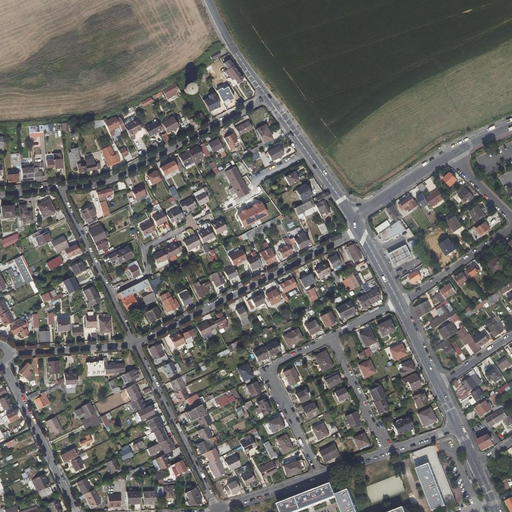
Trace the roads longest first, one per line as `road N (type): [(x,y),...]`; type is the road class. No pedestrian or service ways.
road 1 (residential): [(135,345),(358,231)]
road 2 (residential): [(268,97),(117,176),(59,190)]
road 3 (residential): [(320,476),(265,373),(331,337)]
road 4 (residential): [(135,345),(218,511)]
road 5 (residential): [(2,365),(75,511)]
road 6 (tertiary): [(268,97),(351,219)]
road 7 (residential): [(399,303),(511,235)]
road 8 (residential): [(389,453),(331,337)]
road 9 (residential): [(9,351),(135,345)]
road 10 (residential): [(351,219),(454,152)]
road 11 (residential): [(109,293),(148,274),(144,249),(192,224)]
